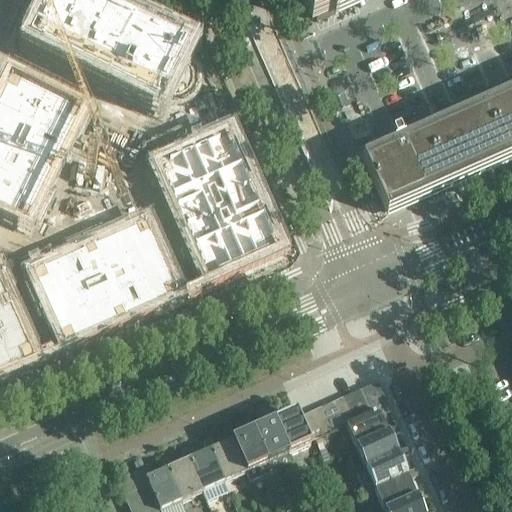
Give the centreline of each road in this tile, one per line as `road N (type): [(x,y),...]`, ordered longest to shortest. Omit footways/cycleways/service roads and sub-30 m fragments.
road 1 (secondary): [(72,424),(368,296)]
road 2 (tertiary): [(368,296),(241,0)]
road 3 (secondary): [(368,296),(511,231)]
road 4 (residential): [(461,511),(405,381)]
road 5 (residential): [(511,369),(500,343),(405,381)]
